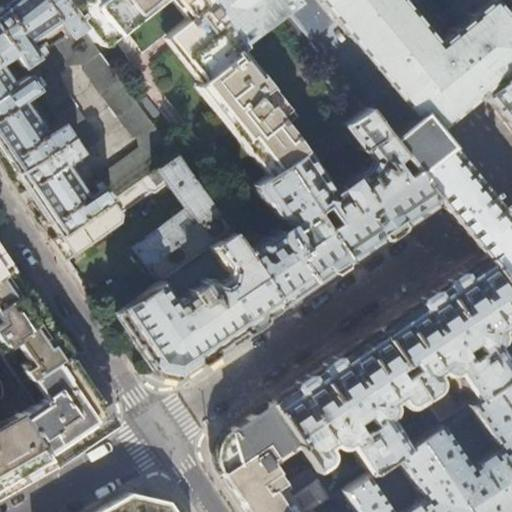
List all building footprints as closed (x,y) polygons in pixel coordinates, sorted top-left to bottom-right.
[(79,23),(62,0),(5,0),(0,4),(0,149),(41,209),(58,233),(110,196),(100,182),(85,192),(64,160),(76,152),(77,152),(79,151),(58,120),(43,130),(21,97),(35,88),(25,72),(17,78),(6,61),(0,65),(0,58),(10,52),(19,64),(32,55),(24,42),(53,22),(62,34),(79,23)] [(135,10),(148,0),(178,0),(192,18),(169,35),(202,80),(197,84),(269,176),(281,168),(303,153),(279,119),(288,112),(238,48),(242,45),(241,43),(240,44),(206,0),(62,0),(79,23),(92,41),(119,22),(122,25),(138,14),(135,10)] [(483,257),(510,288),(511,290),(511,26),(490,0),(483,0),(434,42),(398,0),(206,0),(240,44),(241,43),(283,9),(307,39),(364,110),(435,198),(483,257)] [(307,39),(283,9),(277,14),(301,43),(307,39)] [(92,41),(79,23),(62,34),(32,55),(19,64),(25,72),(35,88),(58,120),(79,151),(81,149),(97,139),(60,84),(57,70),(68,63),(82,62),(82,70),(139,147),(96,177),(100,182),(110,196),(111,198),(137,179),(173,154),(174,154),(92,41)] [(414,213),(435,198),(364,110),(303,153),(281,168),(311,212),(321,206),(333,223),(323,229),(344,260),(362,247),(414,213)] [(214,212),(173,154),(137,179),(145,190),(152,192),(164,182),(182,207),(131,245),(157,280),(159,279),(205,248),(227,232),(228,232),(214,212)] [(285,227),(257,245),(255,244),(253,244),(241,252),(277,305),(313,280),(344,260),(323,229),(311,212),(281,168),(269,176),(268,177),(252,187),(253,188),(252,191),(252,193),(259,203),(262,204),(264,204),(276,222),(282,222),(285,227)] [(120,211),(111,198),(110,196),(58,233),(49,239),(64,261),(73,253),(119,220),(120,211)] [(228,232),(227,232),(228,234),(231,233),(236,230),(222,209),(221,208),(214,212),(228,232)] [(241,252),(228,234),(227,232),(205,248),(220,270),(220,280),(215,284),(213,280),(203,278),(198,279),(198,282),(187,289),(183,289),(178,292),(178,297),(168,296),(168,292),(159,279),(157,280),(113,311),(132,342),(150,370),(174,374),(227,338),(277,305),(241,252)] [(375,329),(391,351),(399,346),(405,355),(397,361),(422,399),(432,392),(435,389),(437,384),(437,378),(435,373),(439,370),(443,373),(447,374),(452,373),(455,372),(474,399),(488,389),(511,374),(511,373),(511,371),(494,345),(497,343),(500,339),(500,335),(499,331),(507,326),(511,329),(511,300),(505,305),(499,296),(510,288),(483,257),(439,286),(375,329)] [(9,295),(0,282),(0,315),(3,320),(0,321),(0,337),(2,337),(6,343),(15,337),(31,362),(23,368),(29,377),(31,376),(57,357),(48,343),(44,346),(29,324),(33,321),(19,300),(14,292),(9,295)] [(330,442),(333,444),(338,445),(342,445),(346,443),(365,472),(369,469),(384,459),(390,455),(405,446),(385,417),(388,415),(391,412),(392,407),(391,402),(395,399),(397,402),(400,404),(406,406),(409,406),(413,405),(422,399),(397,361),(389,366),(383,356),(391,351),(375,329),(320,366),(268,402),(286,431),(304,420),(309,428),(292,439),(294,442),(310,467),(312,471),(325,462),(327,460),(328,458),(328,454),(327,448),(325,445),(330,442)] [(57,357),(31,376),(46,398),(21,415),(47,459),(58,452),(75,441),(96,427),(89,417),(100,410),(92,398),(70,366),(61,354),(57,357)] [(511,375),(511,374),(488,389),(511,424),(511,375)] [(511,424),(488,389),(474,399),(465,405),(493,448),(482,455),(479,450),(473,454),(476,459),(465,467),(436,424),(414,439),(462,511),(506,511),(511,508),(511,424)] [(292,439),(286,431),(268,402),(242,419),(226,430),(222,433),(217,440),(213,449),(213,457),(215,466),(232,493),(245,511),(305,511),(316,505),(321,501),(329,496),(312,471),(310,467),(283,484),(267,460),(294,442),(292,439)] [(443,420),(448,426),(463,416),(458,410),(443,420)] [(52,466),(47,459),(21,415),(19,412),(0,422),(0,495),(33,476),(52,466)] [(462,511),(414,439),(405,446),(390,455),(418,498),(409,504),(405,500),(399,504),(402,508),(397,511),(388,511),(363,474),(338,490),(343,498),(352,511),(462,511)] [(384,459),(369,469),(374,476),(388,466),(384,459)] [(338,490),(329,496),(321,501),(327,509),(343,498),(338,490)] [(92,511),(173,511),(166,501),(128,492),(92,511)]
